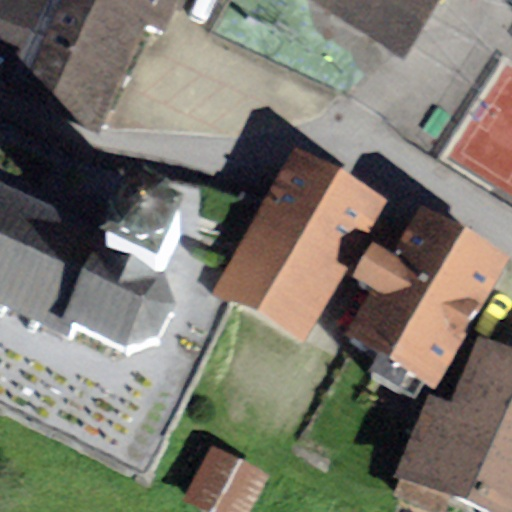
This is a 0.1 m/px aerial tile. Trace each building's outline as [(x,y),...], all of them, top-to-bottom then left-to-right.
[(0,0),(0,93),(11,99),(57,3),(48,0),(0,0)] [(187,0),(57,0),(57,3),(145,43),(164,52),(187,0)] [(446,0),(272,0),(402,76),(446,0)] [(57,3),(11,99),(101,141),(145,43),(57,3)] [(384,217),(293,163),(225,277),(209,303),(228,314),(300,357),(384,217)] [(49,220),(0,196),(0,316),(58,344),(64,333),(121,360),(151,353),(173,306),(158,282),(173,251),(182,231),(130,207),(110,249),(49,220)] [(508,280),(419,228),(390,277),(372,266),(351,301),(369,311),(343,355),(434,407),(508,280)] [(511,511),(511,373),(475,358),(450,418),(429,409),(388,506),(402,511),(511,511)] [(253,511),(267,485),(209,456),(180,511),(253,511)]
